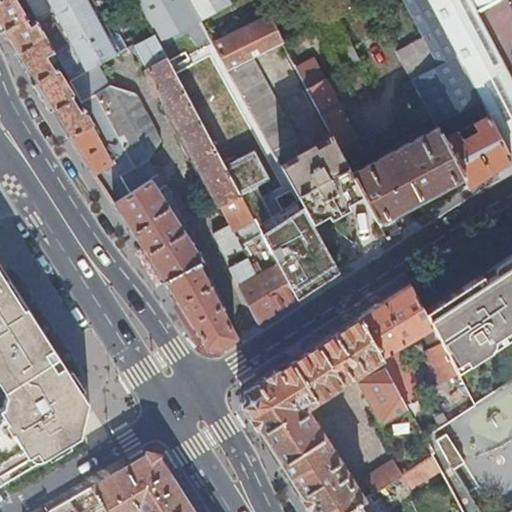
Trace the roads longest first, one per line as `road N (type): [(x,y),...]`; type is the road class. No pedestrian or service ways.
road 1 (residential): [(511,192),(179,404)]
road 2 (secondary): [(0,129),(179,404)]
road 3 (residential): [(7,511),(179,404)]
road 4 (secondary): [(179,404),(250,511)]
